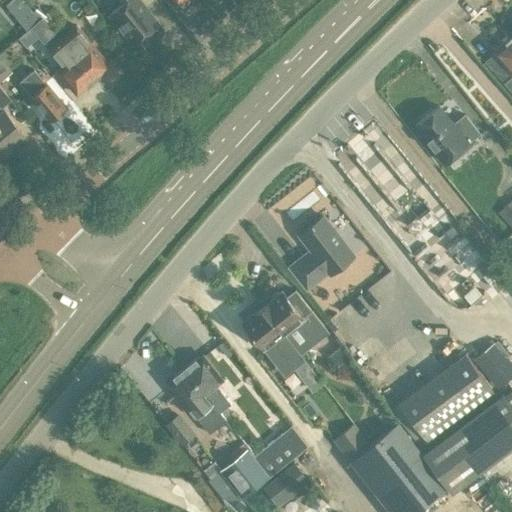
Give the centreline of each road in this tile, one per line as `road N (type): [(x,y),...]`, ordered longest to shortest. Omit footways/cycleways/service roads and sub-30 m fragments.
road 1 (unclassified): [(0,472),(192,234),(426,0)]
road 2 (secondary): [(363,0),(228,139),(117,279)]
road 3 (unclassified): [(44,217),(294,0)]
road 4 (unknown): [(511,284),(342,77)]
road 5 (unknown): [(40,422),(120,475),(198,511)]
road 6 (unknown): [(423,2),(511,119)]
road 7 (secondary): [(0,425),(85,318)]
